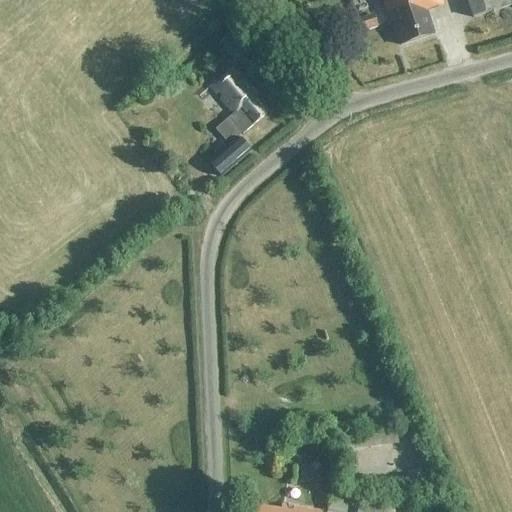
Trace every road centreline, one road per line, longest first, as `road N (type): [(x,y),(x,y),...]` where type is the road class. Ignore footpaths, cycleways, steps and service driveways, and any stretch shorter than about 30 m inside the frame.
road 1 (unclassified): [(212,511),(204,291),(211,232),(246,183),(338,111)]
road 2 (unclassified): [(338,111),(511,58)]
road 3 (track): [(0,382),(83,511)]
road 4 (unclassified): [(257,0),(338,111)]
